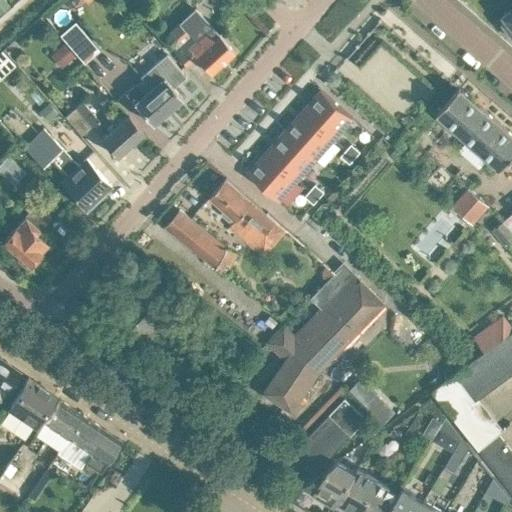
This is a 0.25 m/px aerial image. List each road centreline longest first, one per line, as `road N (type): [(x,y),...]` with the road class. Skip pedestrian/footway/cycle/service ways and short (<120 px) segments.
road 1 (residential): [(299,28),(53,305),(29,303),(0,284)]
road 2 (tertiary): [(273,511),(0,334)]
